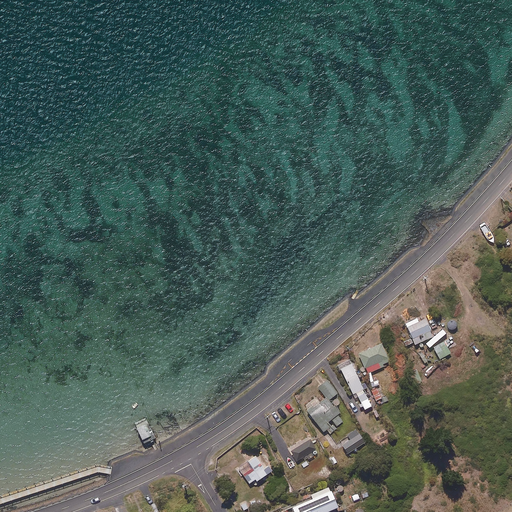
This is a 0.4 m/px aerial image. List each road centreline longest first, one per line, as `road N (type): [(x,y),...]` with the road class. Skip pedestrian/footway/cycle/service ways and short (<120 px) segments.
road 1 (secondary): [(511,170),(434,253),(303,368),(184,454)]
road 2 (secondary): [(184,454),(49,511)]
